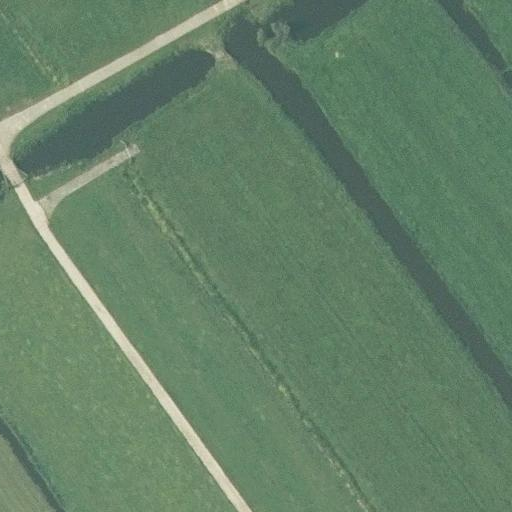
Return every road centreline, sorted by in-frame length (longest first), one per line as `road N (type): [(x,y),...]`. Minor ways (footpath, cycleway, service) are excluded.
road 1 (track): [(250,511),(0,159)]
road 2 (track): [(0,135),(236,0)]
